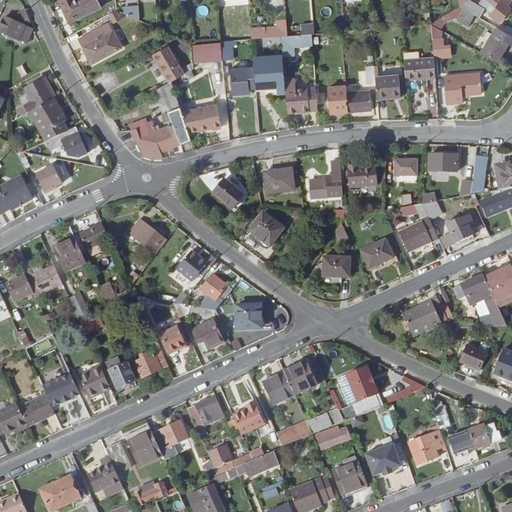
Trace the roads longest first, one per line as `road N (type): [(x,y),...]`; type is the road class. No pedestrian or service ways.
road 1 (residential): [(140,176),(318,138),(502,133)]
road 2 (residential): [(329,323),(0,471)]
road 3 (residential): [(140,176),(329,323)]
road 4 (residential): [(35,0),(64,67),(140,176)]
road 5 (residential): [(329,323),(511,408)]
road 6 (residential): [(511,240),(329,323)]
road 7 (residential): [(0,242),(140,176)]
road 8 (residential): [(382,511),(511,462)]
